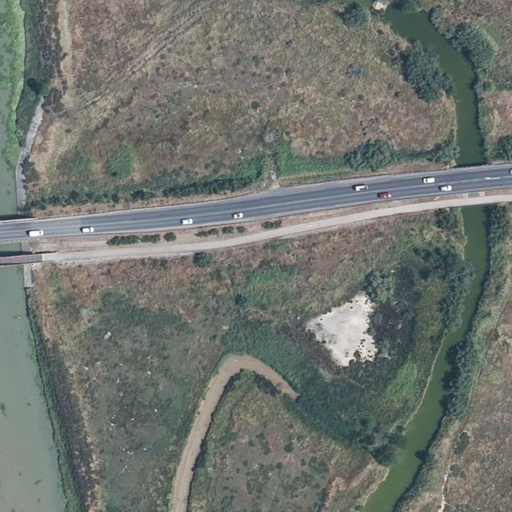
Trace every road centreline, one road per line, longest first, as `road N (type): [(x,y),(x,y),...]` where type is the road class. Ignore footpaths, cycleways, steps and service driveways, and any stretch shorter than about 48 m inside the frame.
road 1 (primary): [(511,177),(228,214),(0,230)]
road 2 (track): [(442,511),(475,371),(511,283)]
